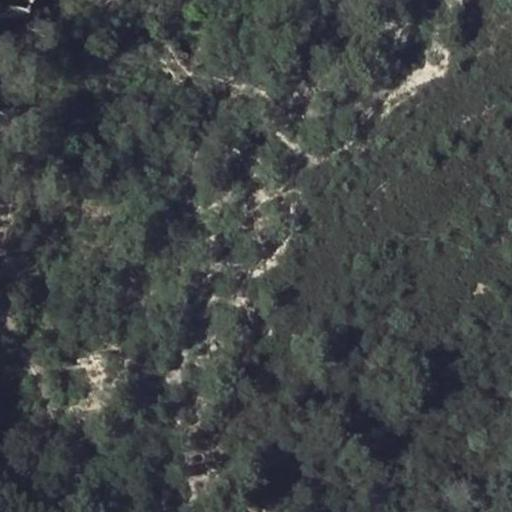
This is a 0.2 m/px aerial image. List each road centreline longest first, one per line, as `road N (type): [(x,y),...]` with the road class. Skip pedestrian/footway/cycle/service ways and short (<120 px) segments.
road 1 (track): [(0,237),(54,0)]
road 2 (track): [(98,511),(62,448),(37,372),(0,332)]
